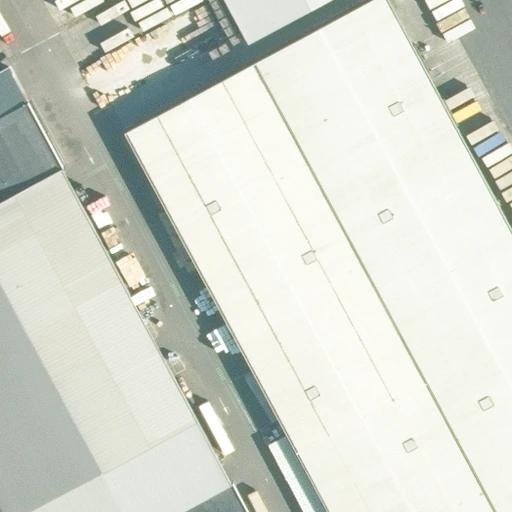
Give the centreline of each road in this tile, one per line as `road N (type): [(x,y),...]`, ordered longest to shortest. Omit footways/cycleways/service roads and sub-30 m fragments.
road 1 (unknown): [(74,144),(177,310),(274,511)]
road 2 (unknown): [(74,144),(363,0)]
road 3 (unknown): [(0,24),(74,144)]
